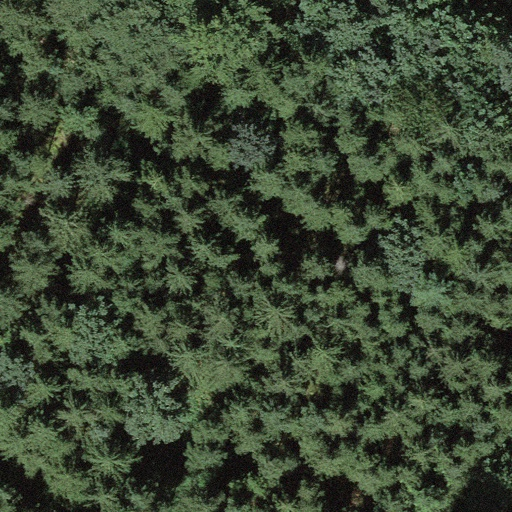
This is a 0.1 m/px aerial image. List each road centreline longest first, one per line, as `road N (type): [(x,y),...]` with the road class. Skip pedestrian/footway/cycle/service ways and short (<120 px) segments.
road 1 (track): [(483,511),(511,476),(511,29),(488,0)]
road 2 (track): [(284,0),(9,307)]
